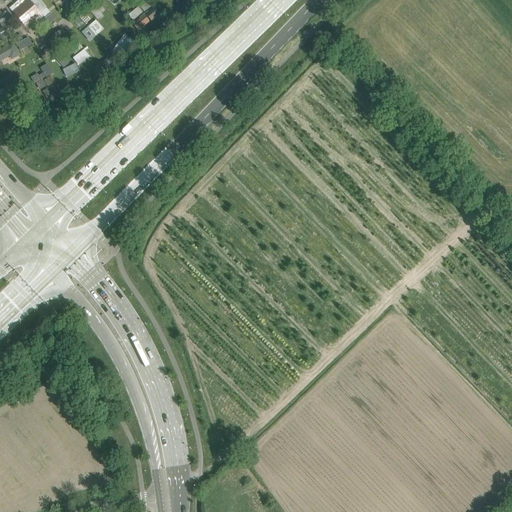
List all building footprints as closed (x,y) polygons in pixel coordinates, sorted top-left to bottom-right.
[(23,0),(11,11),(24,26),(33,18),(37,23),(43,18),(50,12),(46,7),(40,0),(23,0)] [(97,21),(105,14),(97,5),(90,12),(97,21)] [(157,5),(132,23),(138,31),(163,12),(157,5)] [(89,42),(104,28),(95,19),(81,33),(89,42)] [(60,28),(46,40),(59,54),(72,42),(60,28)] [(126,34),(108,46),(114,55),(132,43),(126,34)] [(0,61),(14,54),(10,45),(0,49),(0,61)] [(72,58),(78,65),(89,55),(83,49),(72,58)] [(63,71),(67,77),(79,70),(75,64),(63,71)] [(46,87),(42,79),(53,74),(50,66),(30,74),(37,91),(46,87)] [(0,80),(0,96),(14,91),(9,77),(0,80)]
